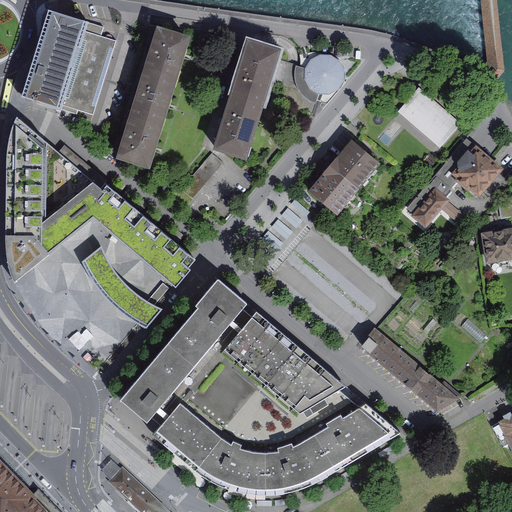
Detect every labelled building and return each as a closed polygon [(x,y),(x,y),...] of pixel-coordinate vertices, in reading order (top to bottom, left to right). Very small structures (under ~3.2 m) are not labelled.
[(54,12),(48,10),(30,69),(21,97),(77,115),(104,27),(54,12)] [(158,29),(146,69),(175,78),(187,38),(158,29)] [(249,43),(232,95),(261,104),(267,85),(275,58),(278,51),(249,43)] [(293,64),(275,58),(267,85),(279,89),(276,102),(313,114),(317,101),(327,104),(341,88),(345,75),(345,70),(342,63),(337,58),(330,55),(312,52),(301,54),(301,60),(300,67),(293,64)] [(146,69),(131,117),(160,126),(175,78),(146,69)] [(456,124),(419,92),(403,111),(439,143),(456,124)] [(232,95),(216,147),(244,157),(261,104),(232,95)] [(83,208),(101,188),(17,117),(14,124),(11,130),(9,138),(8,146),(7,154),(6,163),(5,233),(6,248),(7,255),(8,262),(10,269),(12,277),(15,282),(16,281),(15,279),(93,216),(83,208)] [(131,117),(119,156),(148,165),(160,126),(131,117)] [(353,141),(332,166),(357,188),(361,182),(365,186),(377,171),(373,168),(378,163),(353,141)] [(499,169),(467,141),(408,209),(425,223),(445,200),(441,197),(457,178),(461,182),(460,184),(475,197),(483,188),(490,194),(503,179),(496,173),(499,169)] [(223,163),(211,153),(181,189),(192,199),(223,163)] [(332,166),(310,191),(335,213),(340,207),(344,211),(356,196),(352,193),(357,188),(332,166)] [(93,216),(106,228),(128,202),(105,183),(101,188),(83,208),(93,216)] [(177,186),(167,197),(184,211),(193,199),(192,199),(181,189),(177,186)] [(164,233),(128,202),(106,228),(143,258),(164,233)] [(493,228),(483,230),(488,260),(497,259),(497,262),(502,265),(508,264),(508,268),(511,267),(511,230),(505,231),(504,226),(493,227),(493,228)] [(195,259),(164,233),(143,258),(172,284),(176,286),(190,269),(188,267),(190,266),(195,259)] [(455,251),(461,257),(476,239),(470,234),(455,251)] [(105,254),(101,246),(82,261),(87,270),(92,279),(98,288),(105,296),(112,304),(120,311),(129,317),(138,323),(146,328),(162,309),(155,305),(169,288),(163,282),(147,301),(140,296),(133,290),(126,283),(120,277),(114,269),(109,262),(105,254)] [(198,307),(168,342),(204,373),(180,402),(221,436),(231,443),(241,447),(253,450),(265,451),(278,450),(291,446),(303,440),(315,433),(360,406),(339,389),(293,417),(220,355),(252,316),(247,312),(242,308),(247,303),(218,278),(195,305),(198,307)] [(79,314),(61,332),(98,368),(134,330),(104,302),(86,321),(79,314)] [(257,311),(252,316),(220,355),(293,417),(339,389),(345,385),(257,311)] [(375,330),(362,345),(437,409),(460,396),(444,383),(441,386),(375,330)] [(151,416),(161,424),(180,402),(204,373),(168,342),(120,398),(147,421),(151,416)] [(153,434),(195,469),(221,436),(180,402),(161,424),(153,434)] [(400,432),(366,403),(360,406),(315,433),(336,469),(400,432)] [(511,414),(491,426),(499,439),(505,436),(511,448),(511,414)] [(320,479),(336,469),(315,433),(303,440),(291,446),(278,450),(265,451),(265,494),(285,492),(303,487),(320,479)] [(245,492),(265,494),(265,451),(253,450),(241,447),(231,443),(221,436),(195,469),(210,480),(227,487),(245,492)] [(100,471),(111,481),(123,469),(111,459),(100,471)] [(0,511),(61,511),(38,488),(31,494),(0,462),(0,511)] [(148,494),(123,469),(111,481),(119,489),(137,506),(148,494)] [(167,511),(148,494),(137,506),(143,511),(167,511)]
